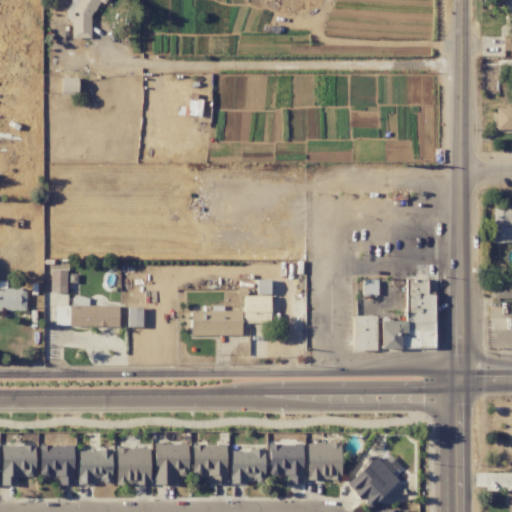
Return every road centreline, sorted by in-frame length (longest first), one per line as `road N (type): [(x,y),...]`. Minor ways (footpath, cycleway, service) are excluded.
road 1 (tertiary): [(459,511),(460,0)]
road 2 (tertiary): [(0,395),(422,392),(458,380)]
road 3 (tertiary): [(458,380),(421,371),(0,373)]
